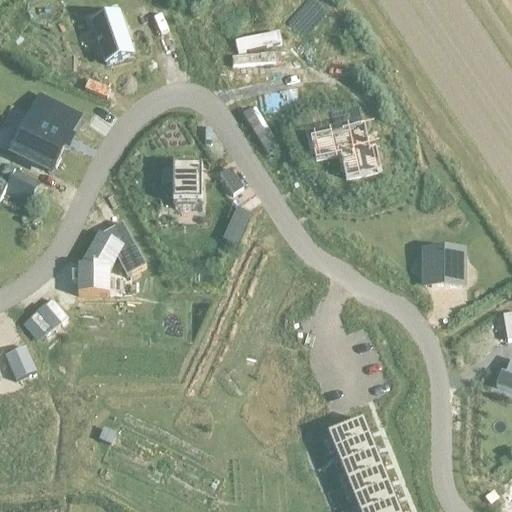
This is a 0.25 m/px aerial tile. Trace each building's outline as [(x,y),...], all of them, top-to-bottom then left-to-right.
[(309,0),(303,0),(281,24),(303,43),(328,16),(309,0)] [(119,16),(92,25),(107,67),(133,58),(119,16)] [(272,56),(240,63),(244,83),(277,76),(272,56)] [(41,101),(14,156),(52,174),(79,119),(41,101)] [(364,128),(312,140),(317,162),(341,156),(347,181),(381,173),(376,151),(370,152),(364,128)] [(174,172),(163,172),(163,187),(174,187),(174,210),(202,210),(202,168),(174,168),(174,172)] [(16,172),(6,193),(30,205),(40,184),(16,172)] [(230,172),(222,177),(235,197),(243,192),(230,172)] [(251,216),(238,211),(223,243),(236,248),(251,216)] [(83,269),(78,269),(78,298),(110,298),(110,275),(117,262),(127,280),(146,269),(123,226),(103,237),(105,239),(99,236),(81,268),(83,269)] [(459,254),(425,254),(425,270),(431,270),(431,288),(463,288),(463,270),(459,270),(459,254)] [(511,316),(503,318),(508,344),(511,343),(511,316)] [(26,351),(6,360),(17,385),(37,377),(26,351)] [(502,375),(496,390),(511,395),(511,363),(507,377),(502,375)] [(364,423),(328,437),(328,438),(330,438),(336,453),(334,453),(335,454),(370,440),(370,439),(369,440),(362,424),(364,424),(364,423)] [(370,440),(335,454),(335,455),(337,454),(343,469),(341,470),(341,471),(377,456),(375,456),(369,441),(371,440),(370,440)] [(377,456),(341,471),(342,471),(343,471),(349,486),(348,486),(348,487),(384,473),(383,472),(382,473),(376,458),(377,457),(377,456)] [(384,473),(348,487),(348,488),(350,487),(356,502),(354,503),(355,504),(390,489),(388,489),(382,474),(384,473)] [(390,489),(355,504),(357,504),(359,511),(381,511),(397,506),(397,505),(395,506),(389,491),(391,490),(390,489)]
